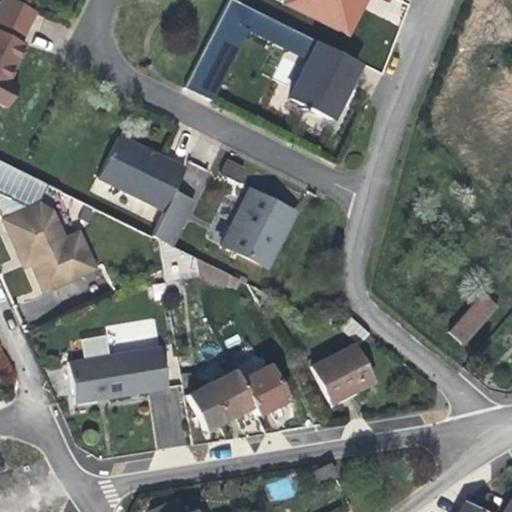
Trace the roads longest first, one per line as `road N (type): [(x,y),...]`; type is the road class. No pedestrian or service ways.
road 1 (residential): [(85,491),(444,429),(504,433)]
road 2 (residential): [(102,0),(89,50),(113,76),(373,202)]
road 3 (residential): [(373,202),(354,269),(357,291),(504,433)]
road 4 (residential): [(439,0),(401,96),(373,202)]
road 5 (residential): [(404,511),(504,433)]
